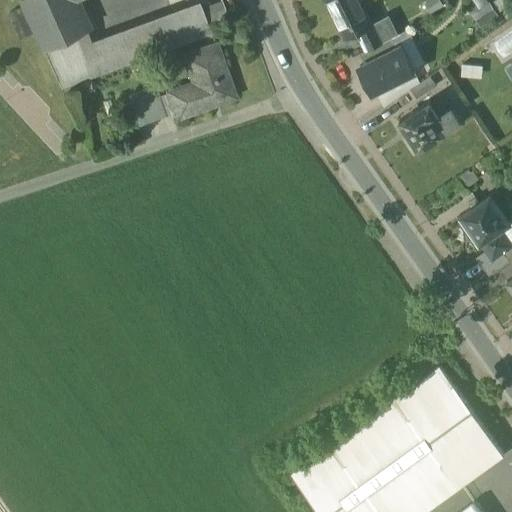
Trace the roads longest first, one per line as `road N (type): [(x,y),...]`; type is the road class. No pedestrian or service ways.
road 1 (tertiary): [(511,394),(302,92),(262,0)]
road 2 (track): [(302,92),(0,196)]
